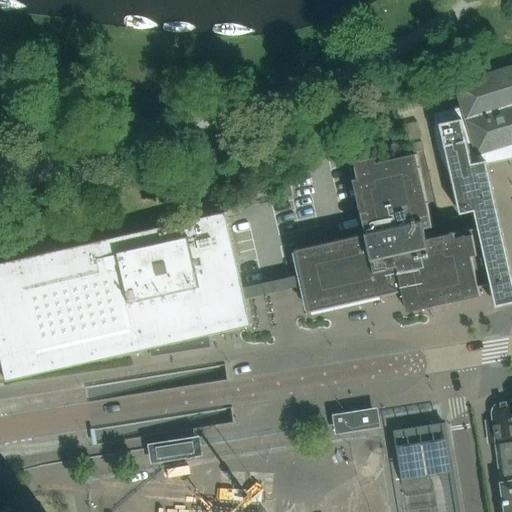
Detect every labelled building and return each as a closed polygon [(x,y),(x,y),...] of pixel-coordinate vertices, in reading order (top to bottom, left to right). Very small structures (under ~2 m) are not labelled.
[(511,67),(455,85),(462,107),(465,118),(474,156),(484,153),(487,164),(504,159),(511,156),(511,67)] [(484,254),(487,268),(491,284),(496,307),(511,303),(511,275),(487,164),(484,153),(474,156),(465,118),(462,107),(436,113),(433,113),(433,119),(434,132),(435,144),(438,154),(442,163),(447,172),(453,180),(460,215),(475,212),(476,219),(484,254)] [(481,296),(478,287),(475,271),(472,257),(477,256),(473,235),(456,239),(454,234),(427,240),(425,230),(433,228),(416,154),(377,163),(376,158),(355,163),(359,180),(353,181),(365,234),(295,250),(301,275),(243,288),(246,299),(303,286),(309,313),(403,292),(407,313),(481,296)] [(256,197),(271,194),(268,182),(254,185),(256,197)] [(293,197),(292,194),(290,184),(278,186),(281,199),(293,197)] [(0,355),(6,382),(129,354),(149,349),(151,357),(212,347),(210,336),(252,326),(246,299),(243,288),(226,212),(0,263),(0,355)] [(511,401),(499,404),(495,406),(493,410),(492,411),(492,413),(496,445),(506,444),(511,442),(511,401)] [(407,430),(395,432),(402,474),(401,474),(404,494),(405,497),(406,498),(408,499),(408,501),(410,511),(459,511),(451,460),(450,460),(444,424),(432,426),(432,425),(407,429),(407,430)] [(496,445),(501,484),(511,482),(511,442),(506,444),(496,445)] [(511,511),(511,482),(501,484),(505,511),(511,511)]
